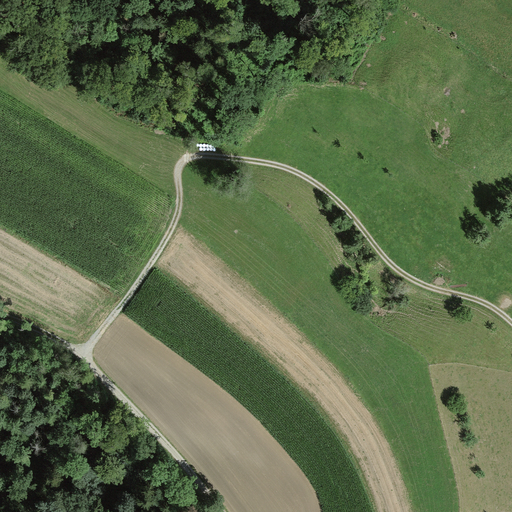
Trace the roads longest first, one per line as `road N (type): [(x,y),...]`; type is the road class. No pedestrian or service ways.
road 1 (track): [(81,355),(168,233),(177,208),(176,165),(185,156),(291,168),(342,205),(398,269),(478,299),(511,323)]
road 2 (track): [(224,511),(81,355),(0,315)]
